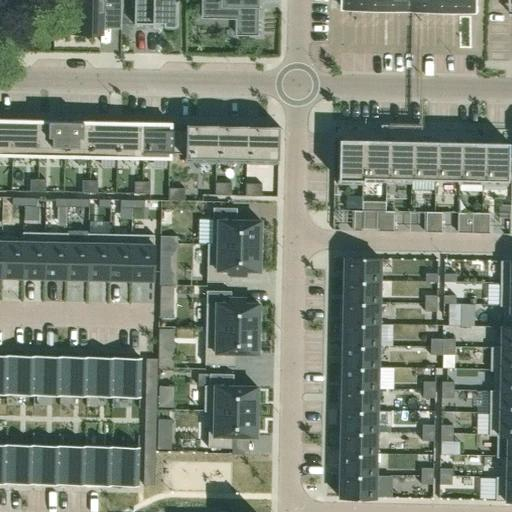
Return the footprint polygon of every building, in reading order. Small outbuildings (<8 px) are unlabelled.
[(66,0),(66,32),(90,33),(90,30),(100,30),(101,0),(116,1),(116,0),(66,0)] [(133,0),(133,24),(153,24),(153,22),(163,22),(162,27),(179,27),(179,1),(176,1),(176,0),(133,0)] [(203,0),(203,18),(237,19),(237,35),(260,36),(260,0),(203,0)] [(343,7),(343,9),(478,12),(478,0),(344,0),(344,7),(343,7)] [(0,118),(0,154),(12,155),(13,119),(0,118)] [(13,119),(12,155),(38,155),(39,120),(13,119)] [(39,120),(38,155),(64,156),(65,120),(39,120)] [(65,120),(64,156),(90,156),(91,121),(65,120)] [(91,121),(90,156),(116,157),(117,121),(91,121)] [(117,121),(116,157),(142,157),(143,122),(117,121)] [(143,122),(142,157),(170,158),(170,154),(170,130),(170,123),(143,122)] [(184,154),(184,162),(216,162),(216,124),(185,123),(185,130),(184,154)] [(216,124),(216,162),(246,163),(247,124),(216,124)] [(247,124),(246,163),(277,164),(278,125),(247,124)] [(170,130),(170,154),(184,154),(185,130),(170,130)] [(362,184),(363,139),(338,138),(337,184),(362,184)] [(363,139),(362,184),(363,184),(363,182),(386,182),(387,139),(363,139)] [(387,139),(386,182),(407,183),(407,178),(410,178),(411,140),(387,139)] [(411,140),(410,178),(434,179),(435,140),(411,140)] [(435,140),(434,179),(457,179),(457,184),(458,184),(459,141),(435,140)] [(459,141),(458,184),(482,184),(483,141),(459,141)] [(483,141),(482,184),(507,185),(508,142),(483,141)] [(30,179),(29,191),(37,191),(38,179),(30,179)] [(38,179),(37,191),(45,191),(45,179),(38,179)] [(82,180),(81,192),(89,192),(89,180),(82,180)] [(89,180),(89,192),(97,193),(97,180),(89,180)] [(134,181),(134,193),(142,193),(142,181),(134,181)] [(142,181),(142,193),(149,194),(150,182),(142,181)] [(216,182),(216,195),(232,195),(232,183),(216,182)] [(246,183),(246,196),(262,196),(263,183),(246,183)] [(168,188),(168,200),(184,201),(184,188),(168,188)] [(12,197),(12,205),(24,205),(24,197),(12,197)] [(24,197),(24,205),(36,206),(36,197),(24,197)] [(55,198),(55,206),(67,206),(67,203),(67,198),(55,198)] [(98,199),(98,207),(110,207),(110,199),(98,199)] [(120,199),(119,207),(132,208),(132,200),(120,199)] [(132,200),(132,208),(144,208),(144,200),(132,200)] [(213,207),(212,243),(260,244),(260,220),(236,220),(237,208),(213,207)] [(353,210),(353,230),(361,231),(361,221),(361,211),(353,210)] [(378,211),(377,231),(385,231),(386,211),(378,211)] [(386,211),(385,231),(393,231),(394,211),(386,211)] [(426,212),(425,232),(433,232),(434,212),(426,212)] [(434,212),(433,232),(441,232),(442,212),(434,212)] [(474,213),(473,233),(481,233),(482,213),(474,213)] [(482,213),(481,233),(489,233),(490,213),(482,213)] [(1,236),(1,273),(22,273),(23,232),(22,232),(22,237),(1,236)] [(23,232),(22,273),(44,274),(45,232),(23,232)] [(45,232),(44,274),(65,274),(66,233),(45,232)] [(66,233),(65,274),(87,275),(88,233),(87,233),(87,243),(67,242),(67,233),(66,233)] [(88,233),(87,275),(109,275),(110,234),(88,233)] [(110,234),(109,275),(130,276),(131,234),(110,234)] [(131,234),(130,276),(153,276),(154,235),(131,234)] [(160,235),(160,244),(176,244),(177,244),(178,236),(160,235)] [(207,243),(206,281),(231,282),(231,275),(245,275),(245,270),(259,271),(260,244),(212,243),(207,243)] [(175,285),(176,244),(160,244),(160,284),(175,285)] [(344,257),(343,280),(379,280),(380,258),(363,258),(363,256),(360,256),(360,257),(344,257)] [(500,282),(511,282),(511,260),(500,260),(500,282)] [(425,273),(425,281),(437,282),(437,273),(425,273)] [(444,273),(444,282),(456,282),(456,274),(444,273)] [(343,280),(343,301),(379,302),(379,280),(343,280)] [(511,282),(500,282),(499,304),(511,304),(511,282)] [(160,286),(160,298),(172,298),(172,286),(160,286)] [(206,290),(205,327),(258,328),(258,303),(244,303),(244,298),(231,298),(231,291),(206,290)] [(425,295),(424,303),(436,303),(437,295),(425,295)] [(443,295),(443,303),(455,303),(455,295),(443,295)] [(343,301),(342,323),(378,324),(379,302),(343,301)] [(424,303),(424,311),(436,311),(436,303),(424,303)] [(460,304),(448,303),(448,325),(460,326),(460,304)] [(504,306),(503,326),(511,325),(511,304),(499,304),(499,306),(504,306)] [(342,323),(342,344),(378,345),(378,324),(342,323)] [(511,325),(503,326),(500,326),(500,347),(490,347),(511,347),(511,325)] [(205,327),(204,364),(233,365),(233,353),(257,353),(258,328),(205,327)] [(430,338),(430,346),(442,347),(442,339),(430,338)] [(442,338),(442,347),(454,347),(455,339),(442,338)] [(342,344),(341,366),(377,367),(378,345),(342,344)] [(430,346),(430,354),(442,355),(442,347),(430,346)] [(454,355),(454,347),(442,347),(442,355),(454,355)] [(490,369),(511,369),(511,347),(490,347),(490,369)] [(8,355),(7,393),(34,394),(34,356),(8,355)] [(34,356),(34,394),(60,394),(61,356),(34,356)] [(61,356),(60,394),(86,395),(87,357),(61,356)] [(87,357),(86,395),(113,395),(114,358),(87,357)] [(158,357),(158,367),(172,367),(172,357),(158,357)] [(114,358),(113,395),(140,396),(141,358),(114,358)] [(146,358),(143,485),(154,485),(157,358),(146,358)] [(341,366),(341,388),(377,388),(377,367),(341,366)] [(489,390),(489,391),(511,391),(511,369),(490,369),(490,370),(494,370),(494,390),(489,390)] [(204,385),(203,411),(208,411),(256,412),(257,386),(233,386),(233,374),(209,373),(209,385),(204,385)] [(423,381),(422,389),(435,390),(435,382),(423,381)] [(441,390),(453,390),(454,382),(441,382),(441,390)] [(341,388),(340,409),(376,410),(377,388),(341,388)] [(422,389),(422,397),(434,398),(435,390),(422,389)] [(441,390),(441,398),(453,398),(453,390),(441,390)] [(489,413),(511,413),(511,391),(489,391),(489,413)] [(340,409),(340,431),(376,431),(376,410),(340,409)] [(208,411),(207,447),(231,448),(232,436),(256,436),(256,412),(208,411)] [(488,435),(496,435),(511,435),(511,413),(489,413),(488,435)] [(422,424),(422,432),(434,433),(434,425),(422,424)] [(440,433),(452,433),(453,425),(440,425),(440,433)] [(340,431),(339,452),(376,453),(376,431),(340,431)] [(422,432),(421,440),(434,441),(434,433),(422,432)] [(440,433),(440,441),(452,441),(452,433),(440,433)] [(496,456),(511,456),(511,435),(496,435),(496,456)] [(157,441),(157,449),(171,449),(171,441),(157,441)] [(33,445),(7,444),(6,482),(32,483),(33,445)] [(32,483),(59,483),(59,445),(33,445),(32,483)] [(86,446),(59,445),(59,483),(85,484),(86,446)] [(111,484),(112,446),(86,446),(85,484),(111,484)] [(112,446),(111,484),(138,485),(139,447),(112,446)] [(339,452),(339,474),(375,475),(376,453),(339,452)] [(495,477),(511,477),(511,456),(496,456),(496,457),(501,457),(500,476),(495,476),(495,477)] [(421,468),(421,476),(433,476),(433,468),(421,468)] [(439,476),(451,476),(452,468),(440,468),(439,476)] [(339,474),(339,497),(355,497),(355,499),(358,499),(358,497),(375,498),(375,475),(339,474)] [(421,476),(420,484),(433,484),(433,476),(421,476)] [(439,476),(439,484),(451,484),(451,476),(439,476)] [(511,477),(495,477),(495,500),(511,500),(511,477)]
